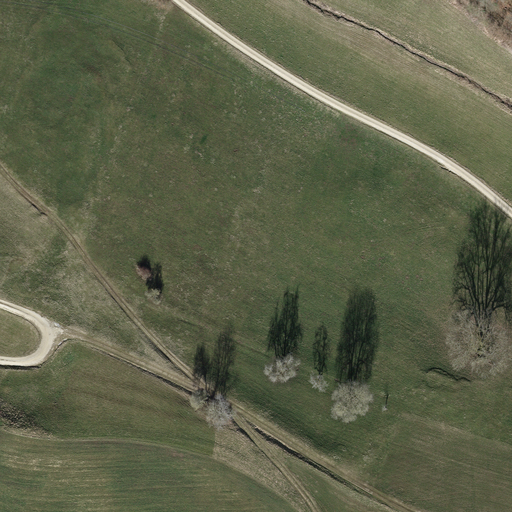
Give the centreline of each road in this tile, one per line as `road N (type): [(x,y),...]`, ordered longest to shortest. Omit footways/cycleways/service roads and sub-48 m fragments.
road 1 (track): [(183,0),(336,105),(463,170),(511,211)]
road 2 (track): [(0,162),(216,397)]
road 3 (track): [(216,397),(414,511)]
road 4 (track): [(45,319),(216,397)]
road 5 (track): [(0,301),(45,319),(48,339),(39,357),(0,359)]
